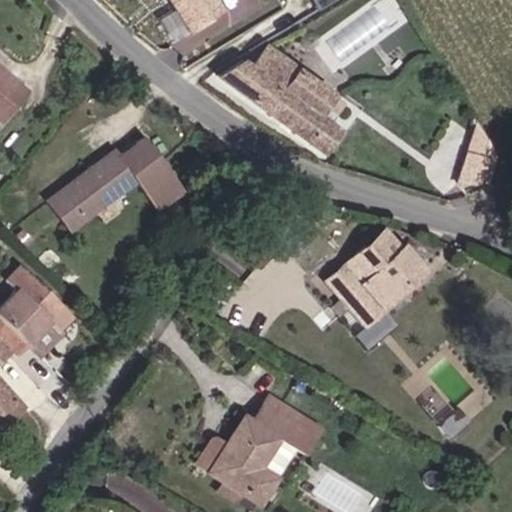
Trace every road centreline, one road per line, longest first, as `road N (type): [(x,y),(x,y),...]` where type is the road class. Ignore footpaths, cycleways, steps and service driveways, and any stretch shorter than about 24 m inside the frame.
road 1 (residential): [(254,146),(23,511)]
road 2 (unclassified): [(254,146),(335,187),(511,239)]
road 3 (unclassified): [(76,0),(254,146)]
